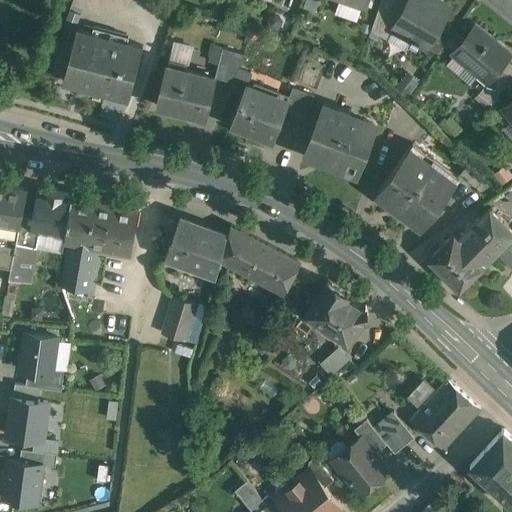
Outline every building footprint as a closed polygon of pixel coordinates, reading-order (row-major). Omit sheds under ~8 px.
[(368,0),(338,0),(365,9),(368,0)] [(407,0),(381,0),(372,29),(388,39),(394,27),(393,26),(407,0)] [(451,7),(439,0),(407,0),(393,26),(394,27),(413,37),(409,43),(415,47),(418,42),(428,48),(451,7)] [(508,52),(477,26),(454,53),(486,80),(504,57),(508,52)] [(143,45),(77,28),(63,80),(130,98),(143,45)] [(245,52),(222,46),(215,77),(234,81),(245,52)] [(511,81),(511,63),(504,57),(487,79),(502,92),(511,81)] [(215,77),(167,65),(158,105),(206,116),(215,77)] [(288,100),(246,83),(231,122),(275,139),(286,109),(289,100),(288,100)] [(315,94),(293,86),(288,100),(289,100),(286,109),(306,116),(315,94)] [(511,99),(503,107),(511,117),(511,99)] [(351,112),(324,102),(306,151),(331,160),(329,164),(357,174),(376,125),(350,116),(351,112)] [(413,143),(376,192),(423,227),(460,177),(413,143)] [(28,186),(0,181),(0,262),(11,264),(23,212),(23,211),(28,186)] [(73,195),(38,188),(34,213),(31,228),(40,230),(58,233),(66,235),(73,195)] [(139,207),(73,195),(66,235),(65,239),(98,245),(131,251),(139,207)] [(511,227),(491,207),(481,217),(499,234),(477,255),(486,263),(486,264),(497,252),(511,237),(511,227)] [(34,213),(23,211),(23,212),(11,264),(32,268),(40,230),(31,228),(34,213)] [(227,233),(180,216),(173,235),(171,234),(170,239),(171,239),(165,256),(167,256),(168,252),(216,269),(215,274),(217,274),(227,233)] [(480,216),(459,237),(477,255),(499,234),(481,217),(480,216)] [(301,259),(231,224),(222,259),(285,292),(301,259)] [(454,232),(429,258),(460,288),(486,263),(477,255),(459,237),(454,232)] [(57,240),(44,237),(39,267),(60,271),(65,241),(57,240)] [(511,237),(497,252),(511,267),(511,237)] [(98,245),(69,239),(63,277),(63,283),(91,287),(98,245)] [(372,310),(326,275),(306,308),(346,341),(372,310)] [(91,287),(63,283),(69,301),(89,303),(91,287)] [(196,301),(175,295),(167,319),(188,326),(196,301)] [(188,326),(167,319),(164,332),(184,338),(188,326)] [(54,374),(59,335),(28,330),(22,369),(54,374)] [(283,340),(269,331),(253,356),(268,365),(283,340)] [(349,358),(338,346),(321,361),(333,373),(349,358)] [(481,407),(448,377),(411,417),(444,446),(481,407)] [(45,439),(50,398),(14,394),(9,434),(45,439)] [(415,435),(394,410),(374,426),(387,442),(395,451),(415,435)] [(374,426),(367,417),(354,427),(361,435),(375,452),(387,442),(374,426)] [(162,447),(179,444),(177,424),(159,426),(162,447)] [(511,434),(504,428),(471,465),(511,502),(511,434)] [(361,435),(348,445),(347,453),(336,462),(362,493),(390,471),(375,452),(361,435)] [(334,478),(315,455),(309,459),(308,466),(311,470),(312,469),(325,486),(334,478)] [(40,503),(45,463),(5,459),(1,499),(40,503)] [(311,470),(294,483),(317,511),(342,511),(343,509),(325,486),(312,469),(311,470)] [(262,498),(248,479),(235,489),(253,511),(257,511),(268,504),(262,498)] [(317,511),(294,483),(278,496),(277,497),(289,511),(317,511)] [(446,486),(421,511),(449,511),(461,500),(446,486)] [(275,493),(268,493),(262,498),(268,504),(274,511),(289,511),(277,497),(278,496),(275,493)]
